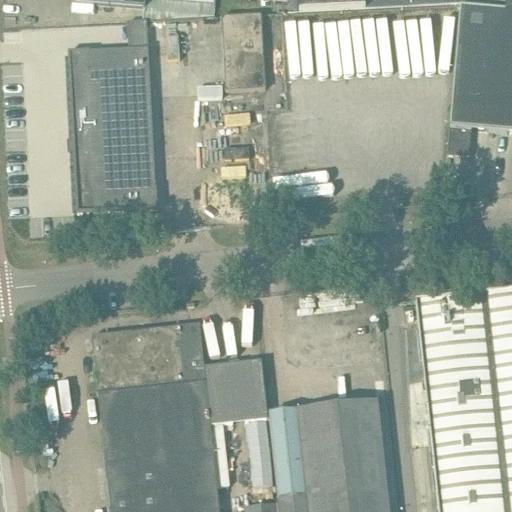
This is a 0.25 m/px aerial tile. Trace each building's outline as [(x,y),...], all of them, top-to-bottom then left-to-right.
[(73,0),(73,5),(144,10),(145,1),(145,0),(73,0)] [(299,0),(299,16),(505,5),(505,0),(299,0)] [(221,20),(217,20),(221,105),(217,105),(221,180),(289,177),(289,173),(446,164),(447,158),(449,131),(459,12),(460,8),(261,18),(221,20)] [(449,131),(447,158),(467,160),(469,133),(495,135),(506,16),(504,16),(459,12),(449,131)] [(511,16),(506,16),(495,135),(511,136),(511,16)] [(89,54),(67,55),(68,63),(69,63),(69,64),(70,87),(69,87),(70,114),(72,113),(77,217),(141,213),(141,215),(157,214),(156,191),(155,191),(148,50),(146,24),(127,25),(128,53),(93,55),(89,55),(89,54)] [(437,511),(511,511),(511,294),(415,304),(437,511)] [(91,340),(110,511),(219,511),(212,429),(267,423),(261,365),(203,371),(199,328),(91,340)] [(387,511),(376,406),(268,418),(278,511),(387,511)]
